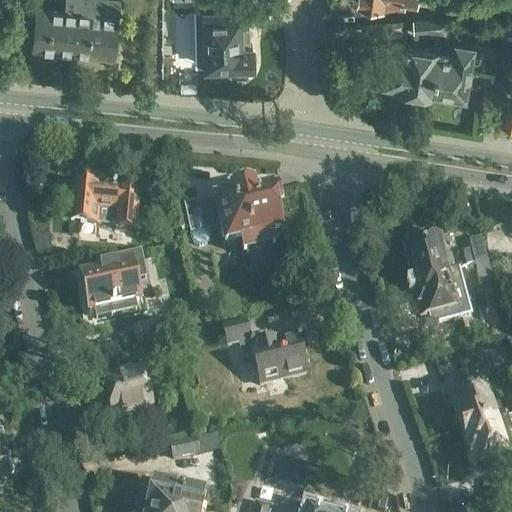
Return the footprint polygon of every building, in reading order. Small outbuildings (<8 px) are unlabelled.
[(33,48),(73,52),(78,0),(65,0),(64,10),(37,7),(33,48)] [(78,0),(73,52),(114,56),(118,0),(78,0)] [(206,0),(207,9),(201,9),(201,18),(198,18),(199,42),(202,42),(202,66),(232,65),(232,74),(248,74),(248,64),(253,64),(253,58),(256,56),(256,50),(253,48),(253,43),(250,43),(250,27),(242,27),(241,8),(215,8),(214,0),(206,0)] [(384,82),(431,90),(441,33),(438,32),(441,16),(438,16),(414,19),(414,31),(427,30),(432,31),(431,37),(434,38),(432,48),(400,43),(398,51),(389,49),(387,64),(382,67),(380,77),(384,81),(384,82)] [(441,33),(431,90),(431,89),(465,95),(471,60),(479,61),(482,45),(474,43),(474,41),(453,38),(451,49),(443,48),(446,34),(450,16),(441,16),(438,32),(441,33)] [(511,104),(504,103),(502,115),(503,116),(501,124),(511,125),(511,104)] [(69,146),(29,142),(27,166),(67,170),(69,146)] [(63,208),(62,220),(70,221),(70,222),(100,225),(127,227),(129,211),(133,212),(135,188),(115,186),(115,183),(79,180),(79,186),(73,186),(71,208),(63,208)] [(182,203),(169,206),(175,232),(180,231),(181,234),(188,232),(191,244),(195,246),(202,245),(205,240),(204,233),(215,231),(219,248),(239,244),(242,257),(274,250),(271,237),(278,235),(273,211),(277,210),(274,197),(270,198),(269,194),(251,197),(250,193),(230,197),(231,200),(214,203),(215,208),(203,211),(201,204),(183,207),(182,203)] [(107,248),(119,249),(121,236),(108,234),(107,248)] [(401,245),(411,282),(446,273),(446,271),(454,268),(451,256),(442,258),(440,250),(442,249),(438,235),(401,245)] [(474,264),(474,266),(486,263),(481,240),(470,243),(472,251),(464,254),(467,266),(474,264)] [(80,247),(82,262),(108,258),(106,244),(80,247)] [(96,272),(81,276),(85,296),(84,300),(85,305),(88,308),(89,313),(94,312),(96,320),(111,316),(109,308),(137,302),(132,282),(144,279),(138,254),(110,260),(111,265),(96,268),(96,272)] [(486,263),(474,266),(480,286),(491,284),(486,263)] [(446,273),(411,282),(421,320),(456,310),(446,273)] [(146,308),(153,341),(173,337),(169,320),(172,319),(168,303),(146,308)] [(227,348),(237,345),(241,362),(252,359),(258,386),(304,374),(296,341),(278,345),(277,340),(249,347),(247,339),(248,339),(245,323),(222,329),(227,348)] [(482,363),(478,347),(457,353),(462,369),(482,363)] [(150,406),(142,371),(104,380),(111,415),(150,406)] [(448,397),(460,433),(495,422),(483,385),(448,397)] [(495,422),(460,433),(472,470),(507,458),(495,422)] [(169,445),(173,461),(200,455),(196,439),(169,445)] [(0,487),(3,487),(6,481),(9,480),(9,477),(11,476),(14,472),(13,466),(8,463),(6,463),(5,460),(4,461),(0,441),(0,440),(0,487)] [(198,511),(202,496),(153,486),(147,511),(198,511)] [(252,511),(269,511),(271,507),(255,503),(252,511)]
